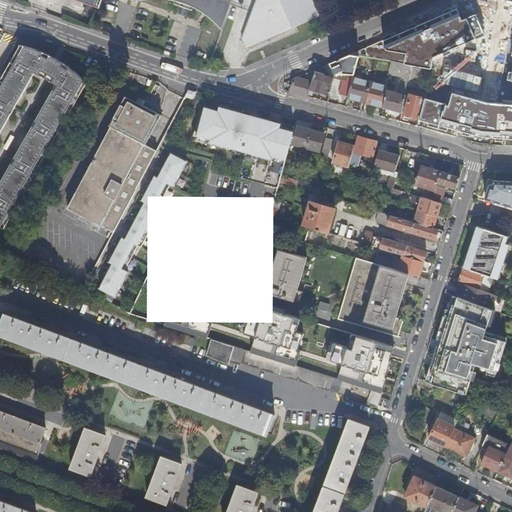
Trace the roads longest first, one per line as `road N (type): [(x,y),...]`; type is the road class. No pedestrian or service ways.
road 1 (residential): [(0,299),(275,396),(348,405),(392,423)]
road 2 (residential): [(392,423),(479,159)]
road 3 (unclassified): [(0,13),(205,86),(231,92),(257,82)]
road 4 (residential): [(479,159),(276,99),(257,82)]
road 5 (unclassified): [(442,0),(257,82)]
road 6 (unknown): [(183,78),(202,29),(188,15),(140,7),(115,54)]
road 7 (residential): [(387,443),(511,501)]
